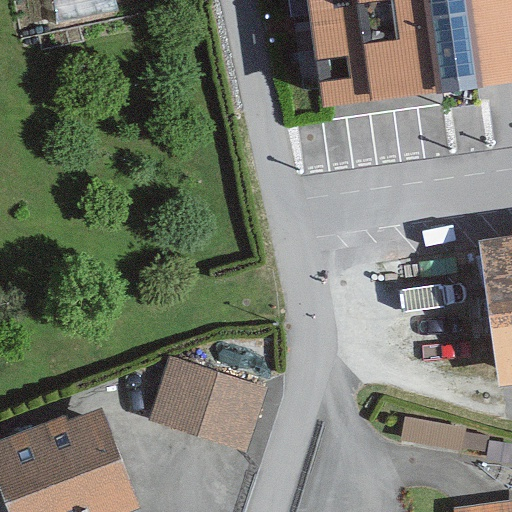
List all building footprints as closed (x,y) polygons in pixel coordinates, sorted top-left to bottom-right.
[(49,0),(53,18),(115,3),(114,0),(49,0)] [(511,0),(305,0),(319,98),(511,71),(511,0)] [(511,235),(473,241),(493,383),(511,380),(511,235)] [(255,394),(168,363),(148,419),(236,450),(255,394)] [(117,511),(132,507),(97,410),(0,444),(0,503),(3,511),(117,511)]
